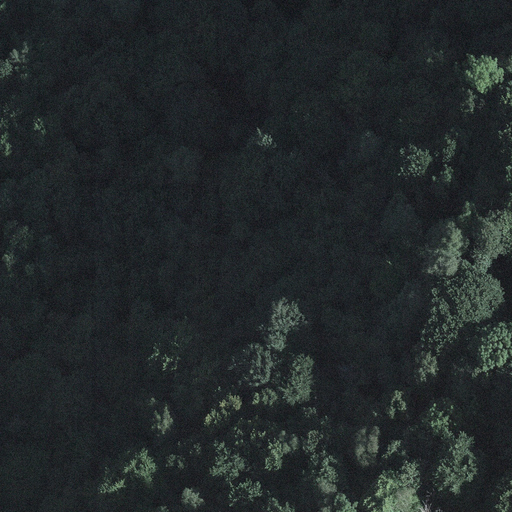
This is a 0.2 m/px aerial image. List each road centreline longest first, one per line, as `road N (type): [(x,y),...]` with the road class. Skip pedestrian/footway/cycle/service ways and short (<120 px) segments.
road 1 (unclassified): [(407,511),(511,407)]
road 2 (unclassified): [(118,0),(48,31),(0,81)]
